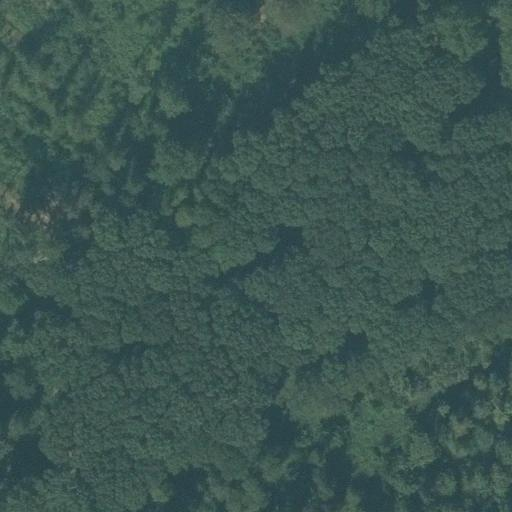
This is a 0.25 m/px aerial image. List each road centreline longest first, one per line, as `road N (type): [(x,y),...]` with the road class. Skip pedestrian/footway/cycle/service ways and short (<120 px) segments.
road 1 (track): [(168,0),(139,134),(114,187),(25,255)]
road 2 (track): [(65,511),(55,366),(25,255),(0,228)]
